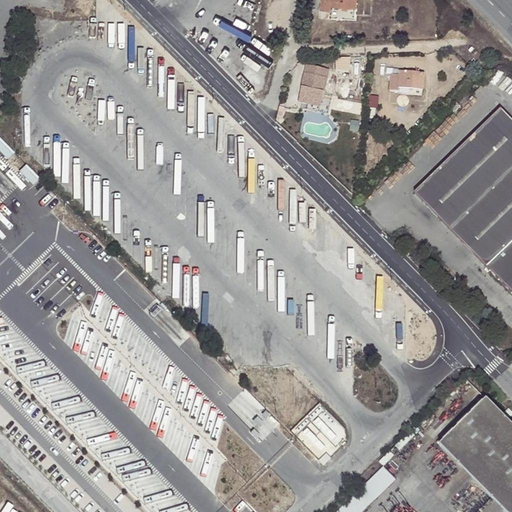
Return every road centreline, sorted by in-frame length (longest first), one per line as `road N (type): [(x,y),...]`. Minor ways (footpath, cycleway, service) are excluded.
road 1 (unclassified): [(257,122),(470,341)]
road 2 (unclassified): [(304,511),(470,341)]
road 3 (unclassified): [(135,0),(257,122)]
road 4 (residential): [(286,51),(458,45)]
